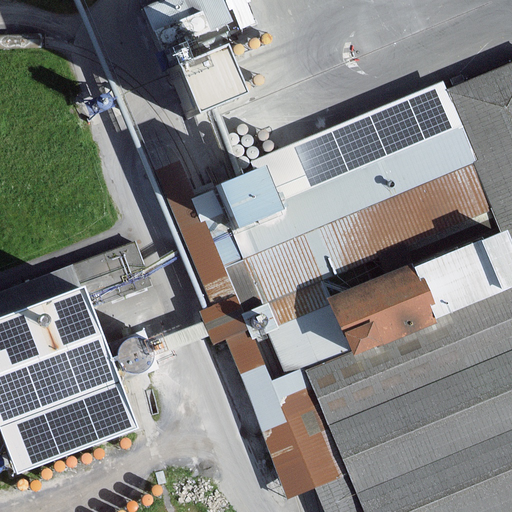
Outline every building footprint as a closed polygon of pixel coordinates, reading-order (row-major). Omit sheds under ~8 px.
[(225,0),(179,0),(144,14),(162,59),(179,53),(199,45),(237,30),(225,0)] [(179,53),(185,67),(205,59),(199,45),(179,53)] [(185,67),(175,71),(185,94),(197,120),(258,96),(247,69),(238,46),(205,59),(185,67)] [(204,197),(193,201),(180,173),(172,176),(158,182),(212,308),(200,314),(215,349),(225,344),(292,498),(300,494),(308,491),(318,486),(325,484),(326,483),(341,477),(355,511),(511,511),(511,63),(206,195),(204,197)] [(0,424),(15,464),(134,420),(82,277),(0,307),(0,424)] [(318,486),(308,491),(317,511),(355,511),(341,477),(318,486)]
